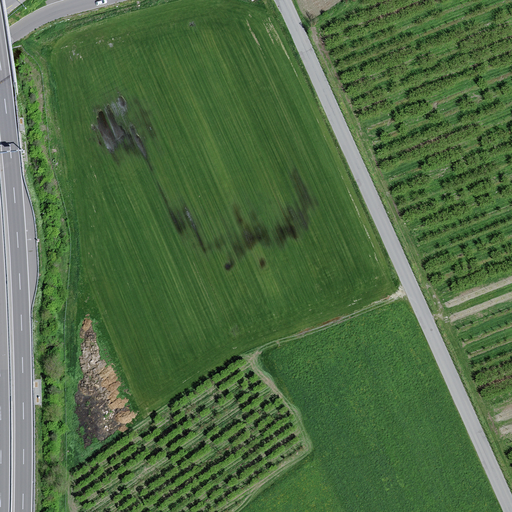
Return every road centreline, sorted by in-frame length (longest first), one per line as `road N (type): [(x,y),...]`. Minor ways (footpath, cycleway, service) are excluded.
road 1 (unclassified): [(511,511),(282,0)]
road 2 (motorway): [(22,511),(20,282),(0,61)]
road 3 (track): [(411,288),(261,357)]
